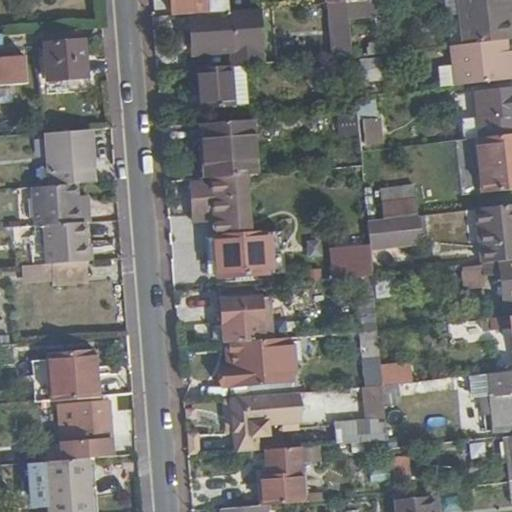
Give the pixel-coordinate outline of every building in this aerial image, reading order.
[(205,0),(169,0),(171,14),(206,11),(205,0)] [(457,0),(462,44),(504,40),(501,10),(511,9),(509,0),(457,0)] [(228,52),(261,49),(260,40),(259,24),(258,10),(188,15),(191,55),(228,52)] [(35,47),(34,31),(0,34),(0,46),(14,45),(14,48),(35,47)] [(45,80),(85,77),(83,39),(43,42),(45,80)] [(505,40),(504,40),(462,44),(450,46),(454,85),(511,78),(511,63),(511,51),(506,52),(505,40)] [(233,66),(262,64),(261,49),(228,52),(229,66),(233,66)] [(0,84),(24,83),(22,56),(0,57),(0,84)] [(380,59),(359,60),(361,81),(382,78),(380,59)] [(236,109),(233,66),(229,66),(199,69),(202,111),(236,109)] [(439,87),(452,86),(450,66),(437,67),(439,87)] [(509,118),(511,117),(511,87),(474,91),(476,121),(478,138),(507,135),(505,118),(509,118)] [(305,115),(323,113),(323,105),(305,106),(305,115)] [(323,115),(324,118),(324,129),(341,128),(340,114),(323,115)] [(324,129),(324,118),(306,119),(307,141),(325,140),(324,129)] [(253,119),(201,123),(206,179),(245,176),(257,175),(253,119)] [(374,120),(360,121),(363,148),(376,147),(374,120)] [(93,184),(89,129),(45,133),(49,187),(75,185),(93,184)] [(511,134),(507,135),(478,138),(475,138),(482,193),(511,189),(511,134)] [(206,179),(203,179),(204,183),(193,184),(195,213),(206,212),(208,234),(249,231),(245,176),(206,179)] [(75,185),(49,187),(34,189),(38,228),(43,227),(46,266),(91,262),(89,245),(84,246),(83,223),(88,223),(86,198),(76,199),(75,185)] [(379,191),(382,220),(416,216),(413,187),(394,189),(379,191)] [(511,204),(477,209),(484,267),(511,264),(511,204)] [(416,216),(382,220),(384,235),(418,231),(416,216)] [(268,275),(265,235),(207,239),(209,268),(216,267),(217,278),(234,277),(235,283),(252,282),(252,276),(268,275)] [(329,276),(370,276),(370,246),(329,246),(329,276)] [(511,264),(484,267),(482,268),(462,270),(464,290),(485,288),(484,282),(511,278),(511,264)] [(375,277),(374,296),(394,297),(395,277),(375,277)] [(221,300),(224,344),(226,344),(262,341),(259,297),(221,300)] [(492,318),(494,329),(511,327),(510,318),(510,316),(492,318)] [(492,318),(467,321),(470,344),(495,341),(494,329),(492,318)] [(380,361),(377,331),(361,332),(363,362),(380,361)] [(262,341),(226,344),(228,369),(222,369),(223,390),(233,390),(270,387),(296,385),(293,338),(262,341)] [(53,403),(98,400),(94,352),(49,356),(53,403)] [(382,384),(410,383),(409,363),(381,364),(382,384)] [(481,403),(484,430),(511,426),(511,373),(505,374),(505,372),(488,374),(490,396),(491,402),(481,403)] [(488,374),(442,379),(443,390),(454,389),(455,400),(490,396),(488,374)] [(233,390),(233,398),(270,395),(270,387),(233,390)] [(297,424),(294,393),(291,394),(277,395),(279,426),(281,425),(297,424)] [(233,398),(231,399),(233,437),(234,437),(253,435),(252,427),(263,427),(279,426),(277,395),(270,395),(233,398)] [(59,408),(63,449),(112,445),(110,426),(108,404),(73,407),(59,408)] [(388,442),(386,422),(335,426),(336,446),(388,442)] [(297,432),(297,424),(281,425),(281,433),(297,432)] [(511,426),(484,430),(485,439),(509,436),(511,435),(511,426)] [(252,427),(253,435),(263,435),(263,427),(252,427)] [(234,437),(235,454),(254,452),(253,435),(234,437)] [(469,447),(472,459),(494,453),(491,441),(469,447)] [(112,445),(63,449),(64,464),(93,461),(113,460),(112,445)] [(269,477),(301,475),(299,449),(267,451),(269,477)] [(407,482),(409,458),(393,457),(391,482),(407,482)] [(96,511),(93,461),(64,464),(43,465),(47,511),(96,511)] [(266,507),(303,504),(301,475),(269,477),(262,478),(264,507),(266,507)] [(406,495),(393,497),(394,511),(427,511),(427,509),(426,498),(406,501),(406,495)]
